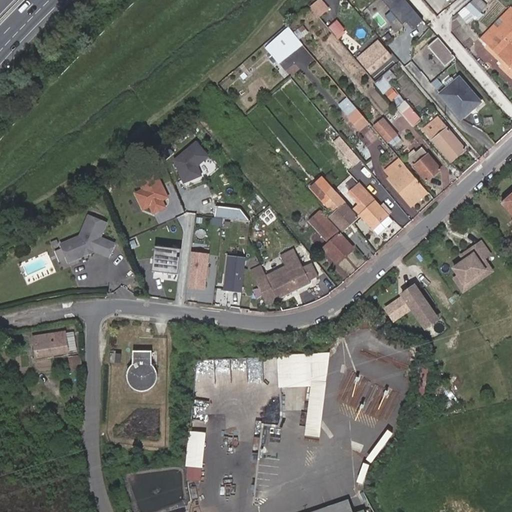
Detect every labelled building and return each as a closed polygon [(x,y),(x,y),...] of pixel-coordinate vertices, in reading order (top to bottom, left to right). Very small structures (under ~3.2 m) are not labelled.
[(424,21),(405,0),(383,0),(392,10),(390,11),(403,25),(407,22),(414,29),(424,21)] [(484,12),(472,0),(470,0),(467,4),(478,17),(484,12)] [(315,9),(323,19),(333,12),(324,1),(315,9)] [(490,40),(487,43),(507,65),(511,70),(511,13),(511,12),(509,14),(504,12),(497,18),(505,27),(501,30),(497,25),(486,36),(490,40)] [(303,25),(294,32),(300,39),(308,33),(303,25)] [(337,25),(332,30),(340,40),(345,35),(337,25)] [(290,27),(268,47),(281,64),(305,45),(300,39),(294,32),(290,27)] [(447,70),(459,61),(442,41),(431,51),(447,70)] [(371,72),(390,57),(380,45),(362,60),(371,72)] [(509,78),(511,74),(511,70),(507,65),(502,70),(509,78)] [(479,98),(461,77),(440,94),(462,119),(474,109),(471,105),(479,98)] [(402,99),(394,105),(400,113),(408,106),(402,99)] [(370,125),(350,100),(341,107),(351,119),(362,132),(370,125)] [(424,125),(408,106),(400,113),(416,132),(424,125)] [(385,121),(376,128),(391,146),(399,139),(385,121)] [(467,154),(442,122),(427,134),(452,167),(468,155),(467,154)] [(337,136),(331,141),(352,166),(358,160),(337,136)] [(211,157),(197,141),(174,161),(184,185),(203,177),(199,167),(211,157)] [(423,153),(409,163),(428,185),(442,175),(423,153)] [(391,183),(412,209),(428,196),(406,168),(401,162),(386,174),(392,181),(390,182),(391,183)] [(142,190),(135,194),(143,211),(150,207),(154,215),(168,208),(165,202),(171,199),(155,166),(135,175),(142,190)] [(355,210),(362,218),(374,232),(394,214),(385,204),(380,209),(370,197),(360,185),(350,194),(360,205),(355,210)] [(335,214),(330,218),(341,231),(357,217),(340,197),(329,207),(335,214)] [(354,252),(320,213),(310,222),(330,246),(324,251),(338,267),(354,252)] [(91,218),(81,238),(62,245),(68,263),(84,257),(86,252),(90,251),(95,253),(109,260),(115,246),(101,240),(107,226),(91,218)] [(494,259),(483,245),(477,249),(460,262),(464,266),(481,254),(488,263),(494,259)] [(357,250),(365,260),(370,256),(362,246),(357,250)] [(182,250),(155,247),(152,273),(179,276),(182,250)] [(283,284),(289,297),(311,284),(311,282),(304,271),(304,270),(294,251),(280,259),(285,269),(281,271),(286,282),(283,284)] [(211,255),(191,253),(186,290),(206,292),(211,255)] [(488,263),(481,254),(464,266),(457,271),(461,277),(471,291),(483,282),(479,278),(492,269),(488,263)] [(246,258),(227,256),(223,292),(242,294),(246,258)] [(313,266),(304,271),(311,282),(319,278),(313,266)] [(252,273),(257,283),(269,306),(289,297),(283,284),(286,282),(281,271),(267,278),(262,268),(252,273)] [(495,273),(492,269),(479,278),(483,282),(495,273)] [(461,277),(457,280),(467,294),(471,291),(461,277)] [(417,290),(405,299),(406,300),(409,305),(400,312),(406,319),(414,312),(424,326),(437,317),(417,290)] [(406,319),(400,312),(409,305),(406,300),(388,313),(397,325),(406,319)] [(437,317),(424,326),(429,332),(442,323),(437,317)] [(347,383),(339,402),(389,423),(408,377),(397,372),(405,353),(349,330),(329,375),(347,383)] [(66,332),(66,331),(33,337),(36,357),(68,352),(66,332)] [(75,331),(66,332),(68,352),(77,350),(75,331)] [(152,351),(133,352),(134,366),(129,371),(129,379),(131,385),(137,390),(144,391),(151,390),(156,385),(158,378),(157,371),(153,365),(152,351)] [(122,353),(111,353),(110,362),(122,363),(122,353)] [(70,369),(82,367),(81,355),(68,356),(70,369)] [(49,359),(39,362),(42,370),(51,367),(49,359)] [(318,437),(322,381),(306,380),(302,436),(318,437)] [(189,456),(190,472),(204,472),(203,455),(189,456)]
